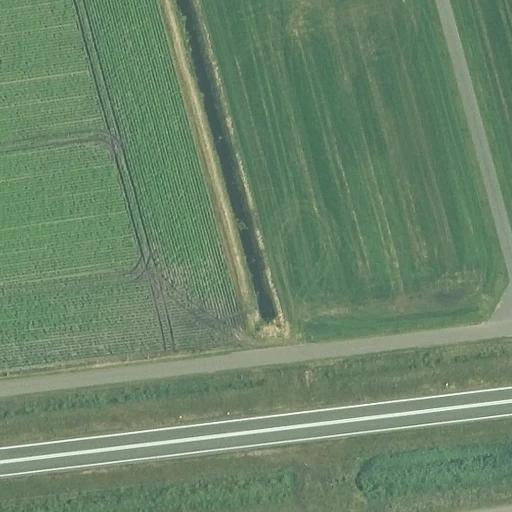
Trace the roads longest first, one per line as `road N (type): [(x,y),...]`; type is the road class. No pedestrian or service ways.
road 1 (unclassified): [(511,326),(0,389)]
road 2 (trunk): [(0,464),(511,404)]
